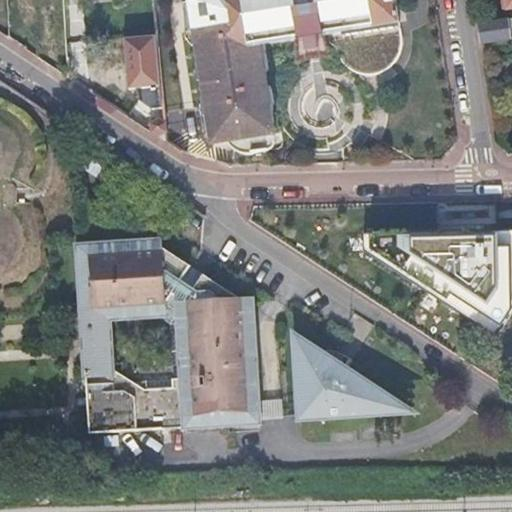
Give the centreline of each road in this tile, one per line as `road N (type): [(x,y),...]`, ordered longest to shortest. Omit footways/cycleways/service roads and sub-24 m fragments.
road 1 (residential): [(511,409),(216,211),(216,187)]
road 2 (residential): [(480,184),(216,187)]
road 3 (residential): [(0,65),(163,168),(216,187)]
road 4 (residential): [(480,184),(459,0)]
